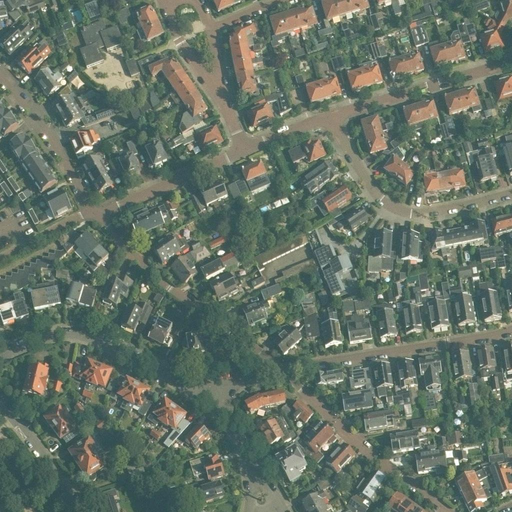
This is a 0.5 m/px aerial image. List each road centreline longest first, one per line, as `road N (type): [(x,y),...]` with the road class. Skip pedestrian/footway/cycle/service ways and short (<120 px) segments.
road 1 (residential): [(278,369),(94,212)]
road 2 (residential): [(278,369),(511,328)]
road 3 (residential): [(511,192),(411,214),(385,206),(328,117)]
road 4 (residential): [(443,511),(278,369)]
road 5 (residential): [(201,396),(89,341),(41,339),(0,355)]
road 6 (residential): [(328,117),(511,60)]
road 7 (residential): [(94,212),(31,108),(0,77)]
road 8 (residential): [(94,212),(241,150)]
road 9 (residential): [(75,511),(56,466),(0,395)]
